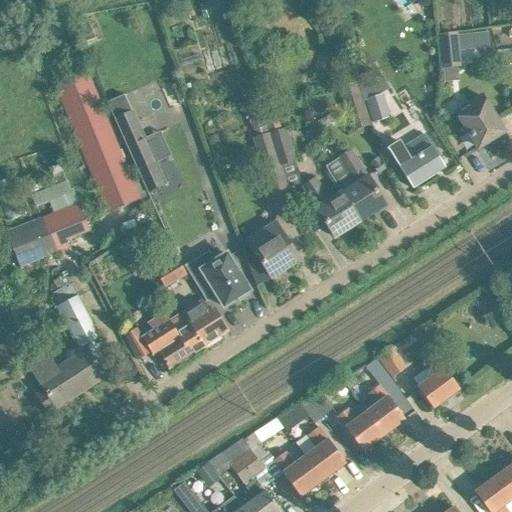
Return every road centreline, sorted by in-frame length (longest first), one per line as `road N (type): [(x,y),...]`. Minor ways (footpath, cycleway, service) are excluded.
road 1 (unclassified): [(40,473),(511,170)]
road 2 (unclassified): [(347,511),(511,388)]
